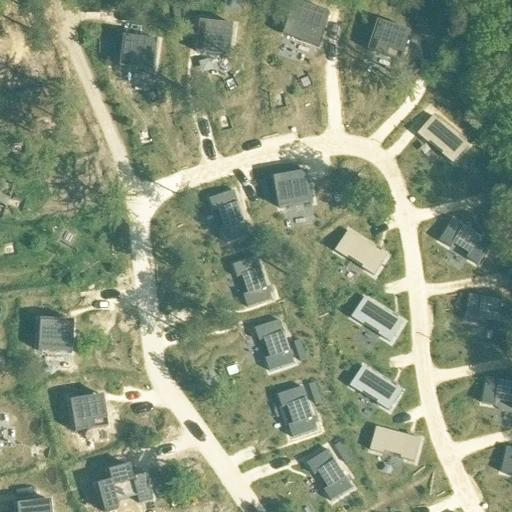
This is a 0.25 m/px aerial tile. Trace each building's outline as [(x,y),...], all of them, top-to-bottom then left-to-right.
[(295,2),(284,36),(318,47),(329,13),(295,2)] [(378,22),(369,53),(401,63),(411,33),(378,22)] [(200,24),(199,55),(232,57),(234,26),(200,24)] [(124,38),(121,70),(155,73),(158,41),(124,38)] [(431,117),(414,137),(446,164),(462,143),(431,117)] [(308,174),(275,179),(280,210),(314,205),(308,174)] [(234,193),(210,202),(214,214),(219,213),(225,230),(221,232),(225,244),(249,236),(234,193)] [(453,222),(440,243),(451,251),(454,246),(470,256),(467,260),(478,267),(492,246),(453,222)] [(348,233),(336,253),(347,260),(350,256),(366,266),(363,270),(374,277),(387,258),(348,233)] [(257,259),(233,267),(238,280),(243,279),(249,296),(244,297),(248,310),(272,302),(257,259)] [(511,305),(470,298),(465,322),(479,325),(480,320),(498,323),(497,329),(510,331),(511,320),(511,305)] [(365,300),(352,319),(364,327),(367,322),(382,332),(379,336),(391,344),(403,324),(365,300)] [(38,322),(36,353),(70,355),(72,323),(38,322)] [(279,322),(255,331),(260,343),(265,342),(271,360),(266,362),(270,374),(294,365),(279,322)] [(363,369),(351,388),(362,395),(365,391),(380,401),(378,405),(389,412),(401,393),(363,369)] [(511,384),(487,379),(482,404),(496,407),(497,401),(511,404),(511,384)] [(302,389),(279,397),(283,410),(288,408),(294,425),(289,427),(294,440),(318,432),(302,389)] [(100,397),(68,403),(73,433),(105,428),(100,397)] [(377,430),(371,452),(384,456),(385,451),(403,455),(401,460),(415,464),(420,441),(377,430)] [(511,450),(507,449),(502,474),(511,476),(511,450)] [(328,452),(307,465),(314,477),(319,474),(329,489),(324,492),(332,503),(353,490),(328,452)] [(109,482),(95,486),(102,511),(111,511),(116,511),(114,503),(134,497),(136,504),(150,500),(143,475),(130,479),(127,467),(107,472),(109,482)] [(49,511),(49,502),(14,506),(15,511),(49,511)]
